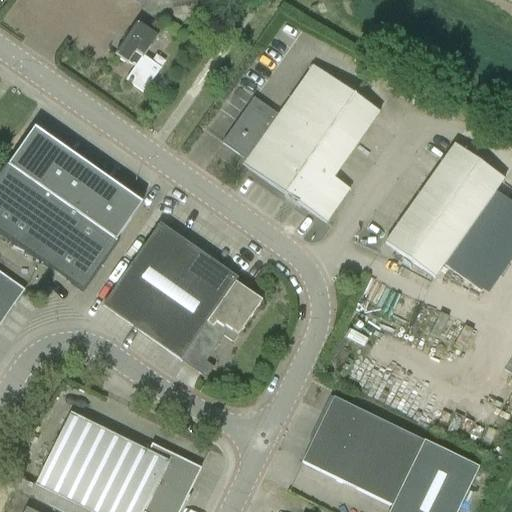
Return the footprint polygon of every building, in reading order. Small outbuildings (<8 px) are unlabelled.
[(145,94),(162,70),(144,57),(157,38),(138,24),(116,56),(135,69),(126,81),(145,94)] [(326,223),(341,201),(350,190),(333,178),(380,112),(313,65),(279,115),(255,98),(224,143),(247,160),(244,165),(326,223)] [(113,241),(132,212),(105,193),(109,188),(32,135),(10,167),(6,164),(0,173),(0,233),(84,292),(117,244),(113,241)] [(385,244),(435,279),(505,180),(455,145),(385,244)] [(102,307),(180,362),(206,380),(214,368),(206,363),(224,337),(233,344),(262,302),(235,284),(238,280),(160,225),(102,307)] [(0,326),(25,292),(0,274),(0,326)] [(390,511),(458,511),(479,469),(334,398),(302,463),(393,507),(390,511)] [(179,511),(201,469),(152,445),(148,453),(71,415),(35,487),(85,511),(179,511)]
